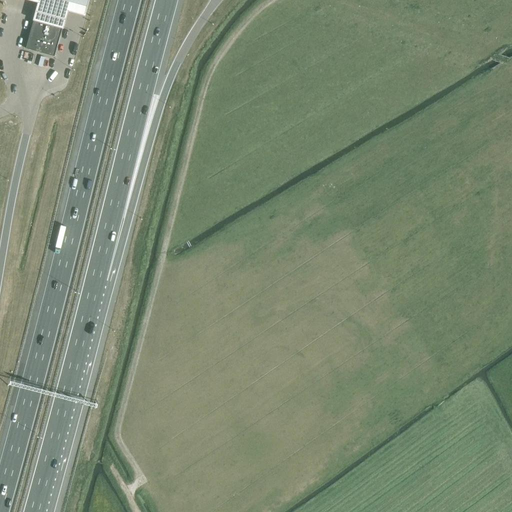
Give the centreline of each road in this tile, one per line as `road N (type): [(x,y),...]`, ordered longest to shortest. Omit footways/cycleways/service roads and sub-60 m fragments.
road 1 (track): [(274,0),(235,34),(206,80),(116,435),(142,476),(128,494),(137,511)]
road 2 (motorway): [(125,0),(0,503)]
road 3 (motorway): [(68,380),(109,287),(171,73),(216,0)]
road 4 (motorway): [(68,380),(167,0)]
road 5 (motorway): [(34,511),(68,380)]
